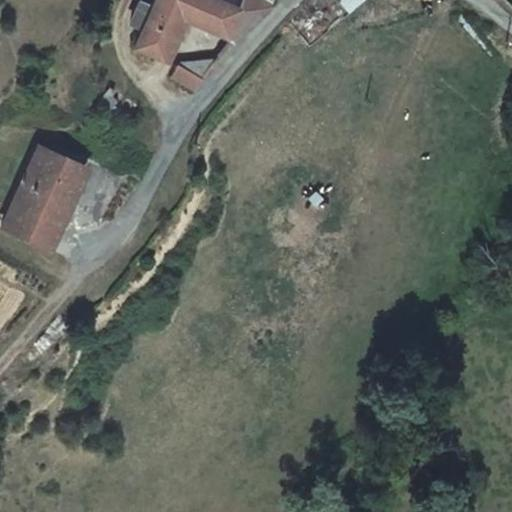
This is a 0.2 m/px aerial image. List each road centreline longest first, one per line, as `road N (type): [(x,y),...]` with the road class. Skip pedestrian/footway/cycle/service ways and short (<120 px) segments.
road 1 (residential): [(298,0),(184,120),(82,273)]
road 2 (track): [(82,273),(0,365)]
